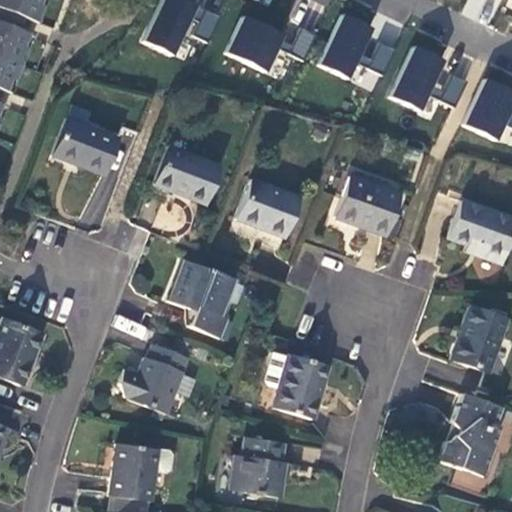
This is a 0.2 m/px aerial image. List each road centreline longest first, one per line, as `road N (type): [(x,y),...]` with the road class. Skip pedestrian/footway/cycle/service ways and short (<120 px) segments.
road 1 (residential): [(73,279),(86,330),(35,511)]
road 2 (residential): [(352,511),(389,349),(350,312)]
road 3 (residential): [(382,0),(511,65)]
